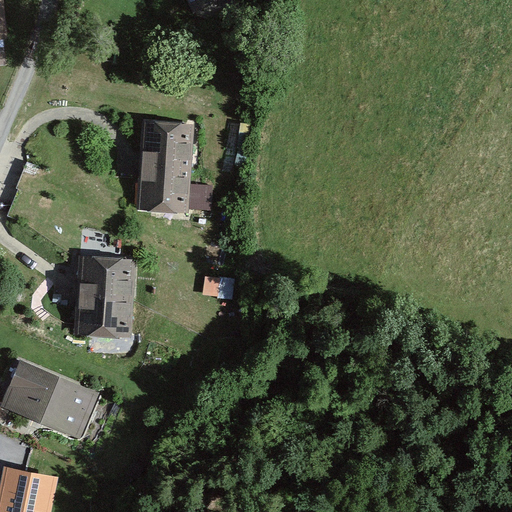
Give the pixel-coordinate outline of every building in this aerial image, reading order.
[(0,0),(0,42),(9,41),(3,0),(0,0)] [(186,0),(196,18),(228,0),(186,0)] [(191,220),(198,129),(144,125),(137,216),(191,220)] [(138,262),(82,258),(75,340),(132,345),(138,262)] [(102,396),(22,363),(2,410),(82,443),(102,396)] [(9,463),(0,497),(0,511),(67,511),(75,480),(9,463)]
